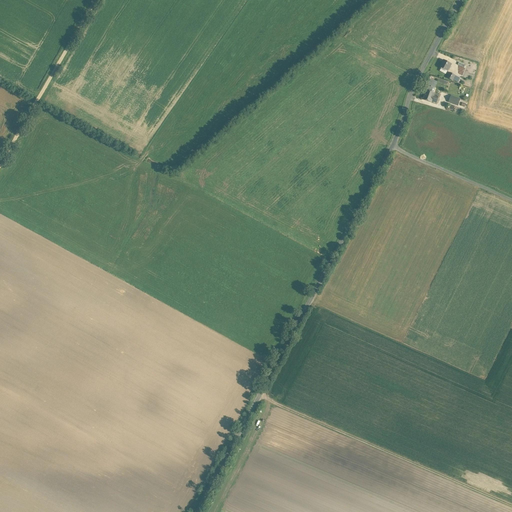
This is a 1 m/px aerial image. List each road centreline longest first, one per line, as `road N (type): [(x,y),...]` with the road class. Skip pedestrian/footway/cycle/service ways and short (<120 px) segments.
road 1 (unclassified): [(459,0),(392,146),(196,511)]
road 2 (track): [(259,395),(511,504)]
road 3 (track): [(0,164),(96,0)]
road 4 (track): [(392,146),(511,199)]
